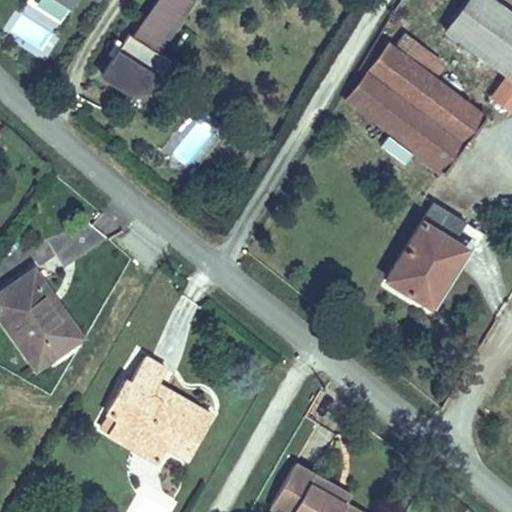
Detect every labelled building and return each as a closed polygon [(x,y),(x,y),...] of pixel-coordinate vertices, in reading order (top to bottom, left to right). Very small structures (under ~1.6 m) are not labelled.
[(28,0),(24,9),(66,27),(77,0),(28,0)] [(157,52),(191,0),(157,0),(133,36),(128,32),(122,42),(112,57),(101,74),(127,91),(148,89),(155,76),(159,78),(169,60),(157,52)] [(511,111),(511,12),(495,0),(465,0),(444,29),(507,75),(491,97),(511,112),(511,111)] [(486,117),(435,78),(428,73),(404,55),(414,41),(404,34),(394,48),(388,43),(346,99),(444,173),(486,117)] [(112,57),(122,42),(116,38),(106,53),(112,57)] [(437,59),(414,41),(404,55),(428,73),(435,78),(444,66),(437,61),(437,59)] [(403,161),(410,150),(385,134),(378,144),(403,161)] [(441,288),(466,246),(454,239),(465,222),(432,202),(386,277),(423,300),(434,284),(441,288)] [(73,342),(45,301),(53,296),(33,268),(0,291),(0,316),(36,368),(73,342)] [(430,305),(441,288),(434,284),(423,300),(430,305)] [(81,337),(53,296),(45,301),(73,342),(81,337)] [(212,415),(190,403),(187,407),(155,389),(157,384),(166,369),(144,356),(129,382),(124,379),(106,411),(108,412),(100,426),(109,431),(108,433),(133,447),(142,432),(167,446),(187,458),(212,415)] [(190,403),(157,384),(155,389),(187,407),(190,403)] [(167,446),(142,432),(133,447),(158,461),(167,446)] [(359,511),(345,503),(343,503),(340,508),(323,499),(330,484),(294,464),(270,505),(281,511),(359,511)] [(350,495),(330,484),(323,499),(340,508),(343,503),(345,503),(350,495)]
